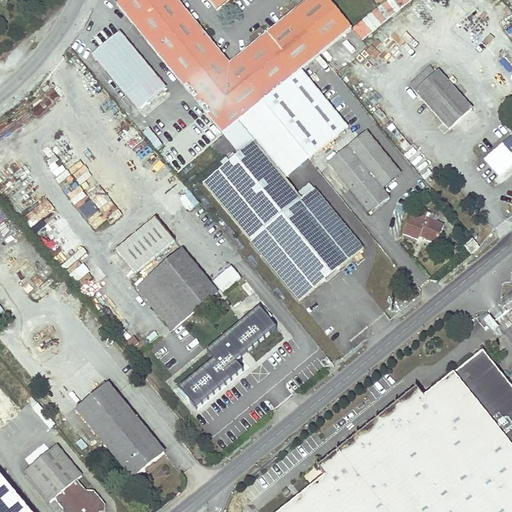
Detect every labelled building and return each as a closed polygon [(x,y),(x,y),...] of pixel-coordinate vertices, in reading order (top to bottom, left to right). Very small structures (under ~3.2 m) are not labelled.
[(269,97),(237,58),(230,64),(176,0),(124,0),(117,7),(224,134),(262,102),(269,97)] [(207,0),(217,11),(229,0),(207,0)] [(352,29),(336,10),(328,0),(308,0),(237,58),(269,97),(301,70),(352,29)] [(377,7),(353,29),(362,40),(386,18),(377,7)] [(120,35),(107,46),(94,57),(139,111),(165,89),(120,35)] [(396,69),(399,66),(402,64),(387,48),(381,54),(396,69)] [(420,88),(435,74),(430,68),(414,81),(420,88)] [(269,97),(262,102),(309,160),(348,129),(301,70),(269,97)] [(420,88),(418,90),(415,92),(449,130),(472,110),(438,72),(435,74),(420,88)] [(309,160),(262,102),(224,134),(240,153),(255,141),(287,179),(309,160)] [(382,190),(391,182),(400,175),(367,134),(329,164),(370,215),(389,199),(382,190)] [(511,165),(511,136),(485,160),(499,177),(511,165)] [(251,243),(299,302),(314,290),(363,249),(314,190),(303,199),(287,179),(255,141),(240,153),(219,170),(202,184),(251,243)] [(431,183),(435,179),(440,176),(417,148),(409,155),(431,183)] [(422,178),(417,175),(413,173),(404,185),(413,190),(422,178)] [(181,189),(176,193),(191,209),(196,205),(181,189)] [(426,222),(418,219),(410,215),(402,235),(418,241),(420,238),(420,236),(424,237),(424,239),(436,245),(444,225),(436,222),(438,217),(422,210),(420,216),(427,219),(426,222)] [(58,213),(50,220),(42,227),(65,254),(81,241),(58,213)] [(177,242),(157,218),(117,251),(136,275),(177,242)] [(479,248),(476,245),(473,241),(466,247),(472,255),(479,248)] [(183,250),(165,266),(146,281),(139,287),(138,288),(173,331),(211,299),(218,294),(218,293),(183,250)] [(69,274),(75,282),(89,271),(83,263),(69,274)] [(242,279),(232,268),(213,283),(223,295),(242,279)] [(144,278),(136,284),(139,287),(146,281),(144,278)] [(215,304),(222,298),(218,294),(211,299),(215,304)] [(236,362),(276,328),(259,308),(206,350),(214,360),(179,389),(196,409),(243,370),(236,362)] [(490,316),(484,320),(493,332),(499,328),(490,316)] [(137,344),(135,341),(133,339),(128,343),(132,348),(137,344)] [(511,511),(511,389),(482,352),(424,398),(417,389),(318,468),(325,477),(281,511),(511,511)] [(134,479),(149,466),(164,453),(108,385),(78,410),(134,479)] [(19,406),(10,395),(0,403),(0,411),(5,418),(19,406)] [(53,426),(37,406),(31,411),(47,431),(53,426)] [(104,511),(105,505),(94,492),(86,491),(77,481),(81,477),(56,446),(25,472),(50,503),(55,500),(63,510),(62,511),(104,511)] [(0,511),(30,511),(0,475),(0,511)]
